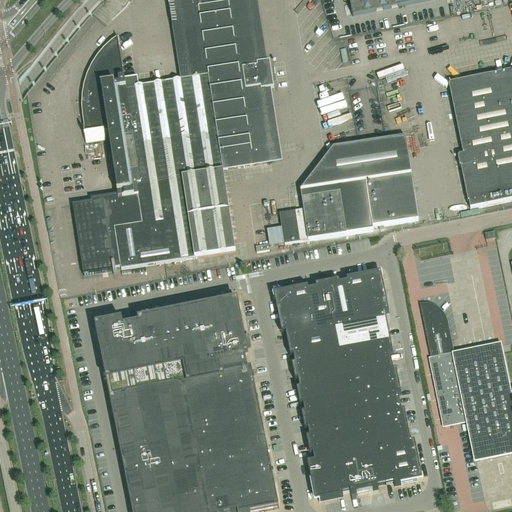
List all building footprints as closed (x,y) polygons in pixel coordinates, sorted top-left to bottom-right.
[(102,202),(73,207),(84,276),(102,273),(108,273),(113,272),(114,275),(114,276),(116,275),(116,270),(121,269),(121,271),(154,266),(165,264),(236,253),(223,173),(224,173),(222,164),(236,161),(237,165),(246,163),(245,160),(271,156),(271,155),(270,147),(262,93),(261,89),(271,88),(274,88),(273,82),(274,81),(275,80),(274,74),(273,72),(271,73),(270,63),(258,65),(251,21),(247,0),(178,0),(190,77),(191,80),(139,88),(139,85),(138,79),(127,81),(120,82),(120,80),(120,79),(124,77),(118,38),(117,38),(118,40),(118,44),(114,47),(107,54),(100,61),(95,69),(90,79),(87,88),(86,98),(86,101),(85,101),(85,105),(86,105),(85,108),(86,118),(89,136),(89,135),(89,136),(109,133),(110,141),(110,142),(112,150),(112,151),(113,159),(114,168),(115,168),(116,177),(117,186),(119,196),(108,198),(102,199),(102,202)] [(349,0),(353,17),(435,0),(349,0)] [(511,72),(450,85),(450,86),(450,87),(452,97),(455,110),(455,111),(457,120),(464,156),(459,157),(458,159),(460,168),(462,169),(470,206),(469,206),(470,211),(511,202),(511,72)] [(86,139),(87,147),(106,147),(105,139),(86,139)] [(419,222),(412,178),(366,184),(367,192),(303,202),(304,212),(280,216),(285,246),(373,233),(373,229),(419,222)] [(496,240),(495,233),(485,235),(487,242),(496,240)] [(384,292),(382,280),(382,279),(377,280),(376,276),(347,282),(348,286),(340,287),(339,284),(316,288),(317,292),(309,293),(308,290),(279,296),(280,299),(275,300),(277,313),(282,312),(284,320),(279,321),(282,336),(287,335),(288,343),(287,343),(291,360),(295,359),(296,367),(292,367),(296,384),(299,383),(301,391),(297,392),(301,408),(304,407),(306,415),(302,416),(305,433),(309,432),(311,440),(307,440),(310,457),(314,456),(316,464),(308,466),(315,499),(318,498),(319,503),(343,498),(342,494),(350,493),(351,496),(379,491),(378,487),(394,484),(395,488),(418,483),(417,479),(422,478),(415,444),(411,445),(405,413),(401,414),(398,397),(401,396),(396,372),(393,373),(389,357),(393,356),(385,315),(389,315),(386,300),(381,301),(380,293),(384,292)] [(123,323),(96,329),(98,341),(101,340),(102,344),(99,344),(102,360),(105,359),(106,363),(103,364),(104,372),(107,371),(110,383),(107,383),(108,391),(111,391),(114,402),(111,403),(112,411),(115,410),(118,426),(115,427),(118,438),(121,438),(125,457),(122,458),(126,481),(129,481),(132,493),(129,493),(132,511),(264,511),(279,509),(251,370),(247,371),(245,357),(249,356),(238,303),(138,323),(139,327),(124,330),(123,323)] [(511,457),(511,392),(502,345),(455,355),(452,356),(446,324),(444,320),(442,317),(440,314),(437,311),(433,309),(429,308),(425,308),(421,308),(421,304),(420,304),(431,359),(429,360),(443,430),(467,425),(475,465),(511,457)]
